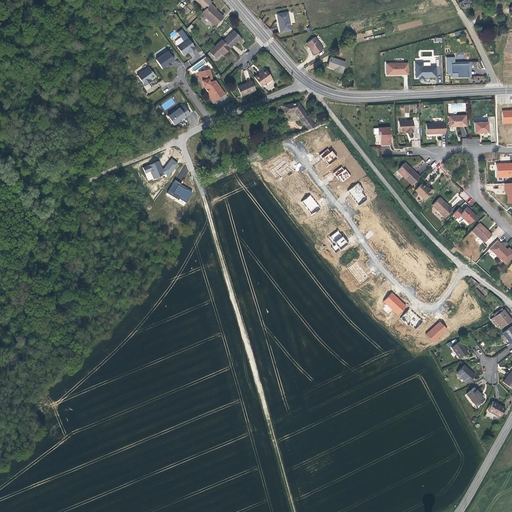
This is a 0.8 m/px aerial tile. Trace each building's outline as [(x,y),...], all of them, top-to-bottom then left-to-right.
[(196,0),(207,11),(212,5),(213,4),(209,0),(196,0)] [(212,5),(207,11),(204,14),(218,28),(225,20),(220,15),(220,14),(218,11),(212,5)] [(292,31),(289,13),(277,14),(280,33),(292,31)] [(192,24),(187,28),(190,32),(195,28),(192,24)] [(180,48),(179,48),(185,57),(190,53),(193,52),(194,53),(198,50),(184,31),(179,34),(186,43),(180,48)] [(237,32),(226,43),(233,50),(241,43),(242,44),(245,41),(237,32)] [(323,50),(314,38),(305,44),(314,56),(323,50)] [(177,44),(180,48),(186,43),(183,39),(177,44)] [(233,50),(226,43),(224,42),(212,54),(218,60),(222,56),(222,54),(224,53),(227,56),(233,50)] [(177,63),(170,54),(158,63),(164,72),(169,69),(172,66),(177,63)] [(455,63),(455,58),(447,58),(447,75),(452,75),(451,74),(457,73),(457,78),(468,77),(468,71),(471,71),(470,63),(455,63)] [(347,63),(329,59),(326,69),(336,71),(335,73),(344,75),(347,63)] [(423,67),(423,63),(415,63),(416,78),(436,78),(436,67),(423,67)] [(408,75),(408,64),(387,64),(387,75),(408,75)] [(158,78),(151,69),(140,78),(147,88),(152,86),(150,84),(158,78)] [(215,83),(211,70),(201,74),(203,81),(204,81),(206,88),(210,94),(217,103),(227,95),(217,82),(215,83)] [(275,80),(269,70),(264,74),(265,74),(261,77),(261,76),(257,79),(264,88),(275,80)] [(259,92),(254,83),(247,86),(247,87),(241,90),(244,98),(259,92)] [(165,111),(175,103),(171,98),(161,105),(165,111)] [(303,113),(295,102),(284,105),(285,112),(293,110),(298,117),(303,113)] [(193,116),(187,107),(183,110),(182,110),(179,112),(177,111),(174,113),(174,116),(171,118),(176,127),(185,121),(188,119),(189,119),(193,116)] [(508,111),(500,112),(501,123),(511,122),(511,109),(508,110),(508,111)] [(465,125),(464,114),(447,115),(448,126),(465,125)] [(412,131),(411,119),(397,120),(397,131),(407,130),(407,131),(412,131)] [(487,132),(486,121),(473,122),(473,132),(487,132)] [(444,132),(444,122),(424,122),(425,133),(444,132)] [(389,136),(388,126),(376,127),(376,133),(378,133),(379,144),(388,143),(387,136),(389,136)] [(315,128),(304,133),(306,139),(308,138),(309,138),(311,142),(310,142),(313,148),(324,143),(320,133),(317,134),(315,128)] [(325,148),(317,154),(320,158),(321,157),(323,160),(326,164),(335,157),(329,150),(327,151),(325,148)] [(273,166),(281,177),(291,169),(288,165),(287,166),(285,163),(282,159),(281,160),(278,157),(272,162),(274,165),(273,166)] [(167,174),(168,177),(178,165),(172,160),(165,169),(167,174)] [(159,162),(144,168),(146,174),(151,172),(154,179),(165,175),(163,170),(160,165),(159,162)] [(411,170),(404,162),(402,163),(410,171),(411,170)] [(511,162),(502,163),(502,164),(494,165),(495,177),(511,175),(511,162)] [(410,171),(402,163),(396,170),(411,185),(418,177),(411,170),(410,171)] [(339,166),(331,172),(334,176),(335,175),(337,178),(340,182),(349,175),(343,168),(341,169),(339,166)] [(281,177),(278,179),(283,186),(289,182),(295,189),(302,184),(299,179),(298,180),(297,179),(298,178),(291,169),(281,177)] [(175,181),(168,194),(173,197),(174,195),(180,198),(180,199),(186,203),(193,193),(187,190),(186,190),(180,186),(180,185),(181,184),(175,181)] [(511,182),(503,183),(504,191),(505,191),(505,194),(506,203),(511,202),(511,182)] [(355,183),(345,190),(351,197),(356,205),(365,198),(360,193),(362,191),(355,183)] [(426,188),(421,183),(413,190),(423,200),(431,191),(427,187),(426,188)] [(299,201),(310,215),(316,210),(318,208),(313,201),(308,194),(299,201)] [(445,203),(439,197),(431,205),(443,218),(450,211),(444,204),(445,203)] [(472,213),(466,208),(462,211),(459,208),(452,214),(465,226),(467,224),(469,224),(476,217),(472,213)] [(320,231),(332,222),(326,214),(322,217),(322,218),(320,216),(320,215),(316,210),(310,215),(304,219),(312,230),(316,226),(320,231)] [(366,210),(357,216),(360,220),(364,225),(372,218),(366,210)] [(491,235),(479,223),(471,231),(483,243),(491,235)] [(376,224),(368,230),(374,238),(375,239),(378,244),(387,237),(376,224)] [(335,230),(327,236),(333,244),(331,246),(329,247),(333,253),(346,242),(343,239),(342,239),(340,236),(335,230)] [(400,234),(383,248),(386,252),(387,251),(388,253),(388,254),(394,262),(402,256),(397,249),(406,242),(400,234)] [(325,238),(331,246),(333,244),(327,236),(325,238)] [(506,250),(497,241),(489,249),(505,265),(511,257),(511,252),(508,249),(506,250)] [(358,283),(366,277),(358,266),(356,265),(357,264),(354,261),(346,267),(358,283)] [(407,265),(401,271),(409,278),(411,279),(410,280),(414,283),(425,272),(418,266),(414,271),(407,265)] [(448,306),(456,314),(472,300),(464,291),(456,299),(455,300),(448,306)] [(395,314),(403,306),(396,299),(389,292),(381,301),(395,314)] [(407,308),(398,318),(406,325),(407,324),(412,329),(420,321),(413,315),(407,308)] [(509,320),(502,310),(504,315),(491,317),(499,328),(509,320)] [(432,326),(423,334),(430,342),(444,329),(437,321),(432,326)] [(511,341),(511,329),(510,326),(501,333),(509,343),(511,341)] [(465,353),(458,342),(450,347),(457,359),(465,353)] [(472,375),(461,365),(454,373),(464,383),(472,375)] [(511,367),(501,382),(510,389),(511,386),(511,367)] [(482,399),(473,387),(465,393),(474,406),(482,399)] [(502,408),(490,401),(485,411),(497,417),(502,408)]
